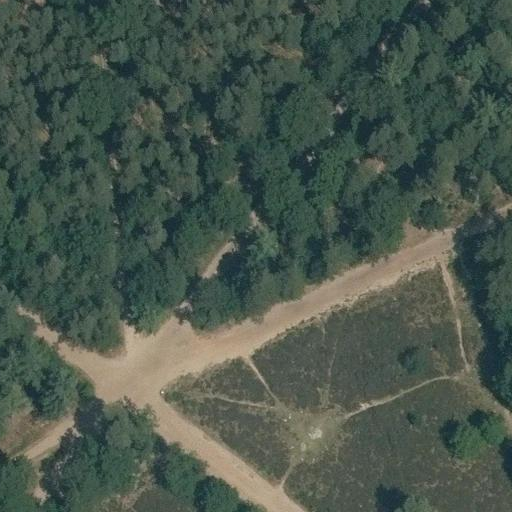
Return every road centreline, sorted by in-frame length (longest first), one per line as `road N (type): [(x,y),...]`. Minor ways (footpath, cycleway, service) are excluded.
road 1 (track): [(111,386),(156,341),(427,0)]
road 2 (track): [(90,0),(127,341),(111,386)]
road 3 (track): [(462,234),(111,386)]
road 4 (track): [(152,413),(271,511)]
road 5 (track): [(27,511),(111,386)]
road 6 (track): [(0,299),(111,386)]
